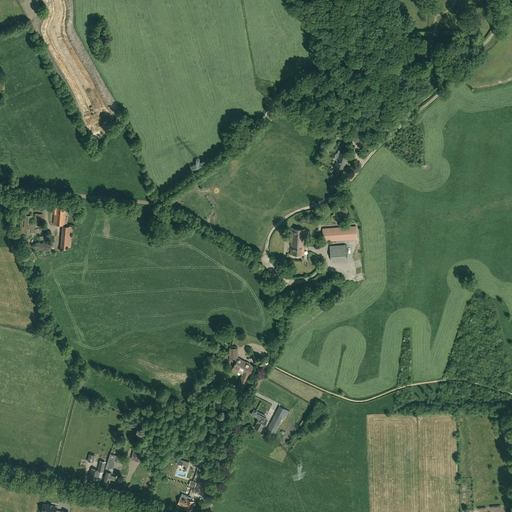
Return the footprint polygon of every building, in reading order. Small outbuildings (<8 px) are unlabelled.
[(344,169),(348,157),(343,156),(344,152),(339,150),(337,154),(339,155),(335,167),(344,169)] [(53,224),(64,225),(65,212),(67,212),(67,208),(52,207),(52,213),(54,213),(53,224)] [(42,224),(43,214),(34,213),(34,223),(42,224)] [(36,234),(36,229),(35,229),(35,225),(31,225),(32,216),(24,215),(23,236),(30,237),(30,233),(36,234)] [(323,242),(357,239),(356,225),(322,228),(323,242)] [(62,226),(61,241),(67,242),(67,247),(70,247),(72,227),(65,226),(62,226)] [(304,255),(305,229),(292,229),(291,254),(304,255)] [(41,242),(51,240),(50,235),(48,235),(48,233),(44,233),(44,235),(40,236),(41,242)] [(330,260),(346,260),(345,245),(330,246),(330,260)] [(249,375),(254,366),(238,358),(238,348),(229,348),(229,360),(231,361),(235,363),(231,371),(237,374),(239,370),(243,372),(236,392),(242,394),(249,374),(249,375)] [(280,414),(289,418),(293,410),(284,406),(280,414)] [(257,423),(254,428),(261,431),(263,426),(264,427),(267,420),(264,419),(266,416),(254,410),(251,414),(259,418),(256,423),(257,423)] [(275,414),(269,426),(273,429),(271,433),(274,434),(282,418),(275,414)] [(104,482),(104,483),(108,484),(108,483),(109,483),(110,479),(114,480),(116,475),(108,473),(110,467),(112,468),(114,461),(117,461),(118,456),(110,454),(102,478),(104,479),(103,482),(104,482)] [(98,480),(100,471),(103,472),(105,464),(100,463),(98,470),(91,469),(89,478),(98,480)] [(211,475),(205,473),(202,481),(208,483),(211,475)] [(186,495),(182,493),(178,504),(185,507),(184,508),(191,510),(194,502),(190,500),(191,497),(186,495)]
